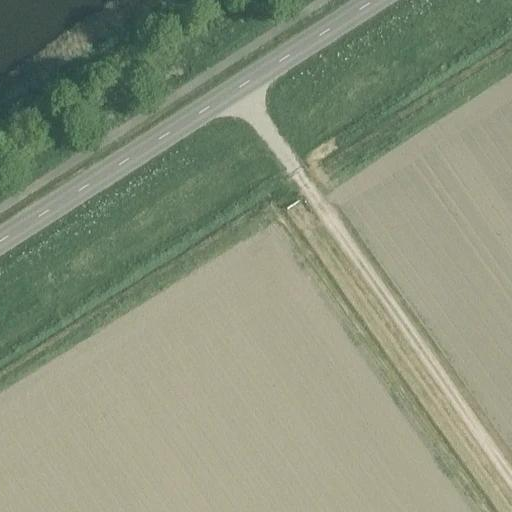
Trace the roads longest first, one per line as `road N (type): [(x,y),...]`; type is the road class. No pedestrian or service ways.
road 1 (track): [(237,89),(511,481)]
road 2 (unclassified): [(0,242),(377,0)]
